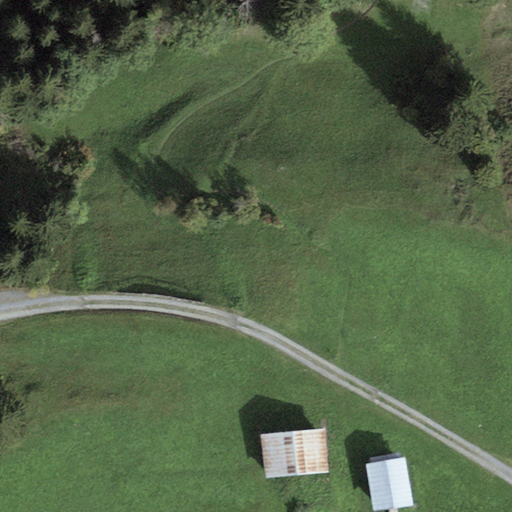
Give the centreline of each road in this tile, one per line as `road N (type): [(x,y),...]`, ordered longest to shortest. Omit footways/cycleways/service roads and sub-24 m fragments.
road 1 (track): [(333,372),(265,331),(145,300),(0,316)]
road 2 (track): [(511,477),(333,372)]
